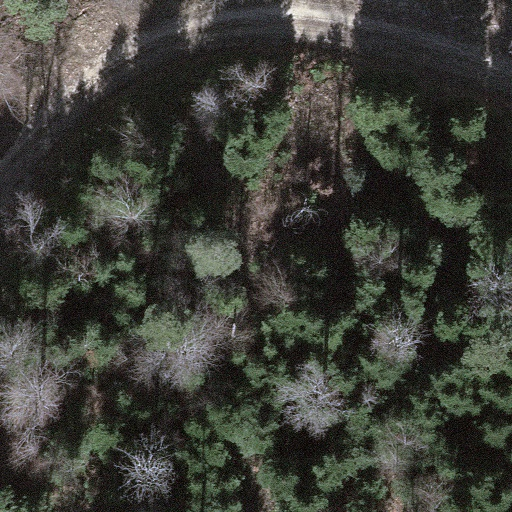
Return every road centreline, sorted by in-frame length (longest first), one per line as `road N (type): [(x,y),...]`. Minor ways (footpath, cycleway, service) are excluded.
road 1 (track): [(280,0),(161,26),(77,86),(0,179)]
road 2 (track): [(511,53),(432,24),(323,0)]
